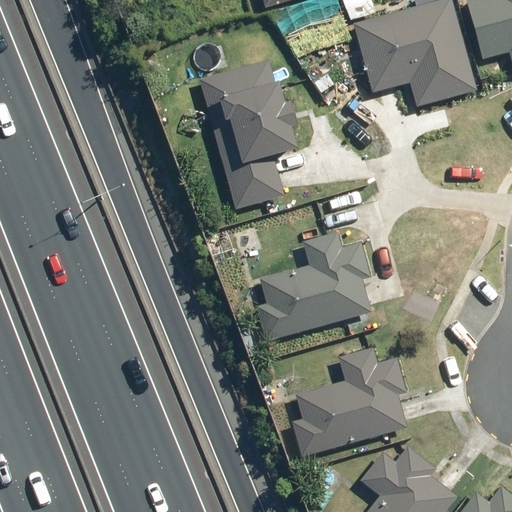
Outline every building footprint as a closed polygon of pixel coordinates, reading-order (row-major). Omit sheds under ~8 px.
[(258,0),(261,10),(298,0),(258,0)] [(511,0),(478,0),(465,3),(478,63),(508,57),(511,74),(511,0)] [(352,26),(370,97),(407,88),(413,112),(478,95),(454,1),(352,26)] [(282,109),(270,63),(196,83),(232,217),(282,204),(271,164),(293,158),(287,138),(297,136),(289,107),(282,109)] [(335,235),(302,244),(308,266),(253,281),(261,310),(252,312),(261,345),(370,315),(361,282),(370,279),(361,243),(339,249),(335,235)] [(371,346),(335,355),(342,379),(296,391),(304,418),(287,423),(297,460),(405,431),(397,400),(405,398),(395,359),(376,364),(371,346)] [(431,476),(435,471),(405,447),(392,463),(381,454),(358,482),(376,497),(363,511),(447,511),(458,498),(431,476)] [(511,511),(511,497),(500,486),(484,501),(474,495),(459,511),(511,511)]
